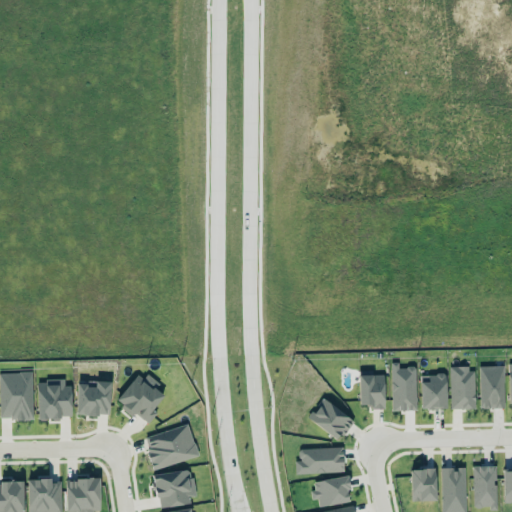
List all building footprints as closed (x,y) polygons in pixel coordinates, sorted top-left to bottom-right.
[(391,410),(416,409),(415,366),(398,367),(397,362),(390,362),(391,410)] [(480,408),(504,407),(503,365),(479,366),(480,408)] [(449,367),(450,408),(475,408),(474,366),(449,367)] [(358,406),(383,406),(383,374),(372,374),(372,370),(358,370),(358,406)] [(0,372),(0,419),(33,418),(31,371),(0,372)] [(159,383),(146,373),(143,378),(137,373),(115,401),(133,415),(135,413),(148,423),(156,412),(152,409),(164,395),(155,388),(159,383)] [(445,408),(445,373),(420,374),(420,408),(445,408)] [(37,380),(37,418),(71,417),(70,385),(63,385),(63,379),(37,380)] [(76,383),(76,414),(109,415),(110,380),(85,380),(85,383),(76,383)] [(307,417),(337,440),(353,420),(323,397),(307,417)] [(143,436),(152,468),(197,456),(189,424),(143,436)] [(343,471),(342,446),(298,448),(299,460),(295,460),(295,473),(343,471)] [(496,507),(495,465),(472,465),(473,508),(496,507)] [(440,511),(465,511),(464,466),(455,467),(439,468),(440,511)] [(511,466),(502,467),(503,502),(511,501),(511,466)] [(410,468),(411,500),(435,499),(434,468),(410,468)] [(157,507),(189,503),(188,495),(194,495),(191,469),(153,474),(157,507)] [(313,481),(314,489),(309,490),(311,499),(317,498),(319,506),(350,500),(345,475),(313,481)] [(65,511),(76,510),(75,511),(92,511),(92,510),(99,510),(99,478),(65,478),(65,511)] [(27,511),(60,511),(60,479),(27,479),(27,511)] [(0,511),(22,511),(22,481),(0,481),(0,511)]
